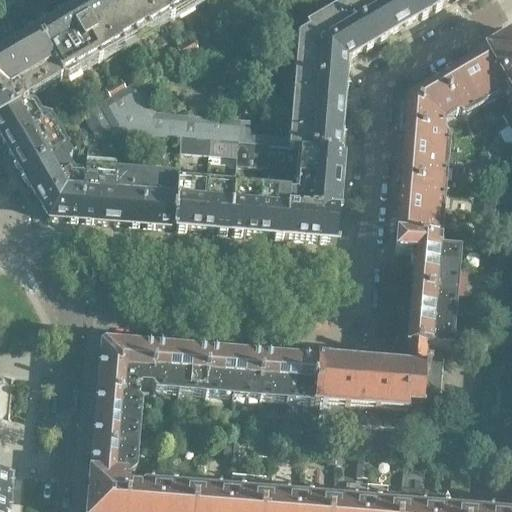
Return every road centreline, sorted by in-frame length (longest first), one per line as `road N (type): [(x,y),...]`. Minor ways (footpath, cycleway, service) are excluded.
road 1 (residential): [(511,5),(380,84),(361,278)]
road 2 (residential): [(64,315),(336,338),(356,327),(361,278)]
road 3 (residential): [(361,278),(69,254),(43,269)]
road 4 (residential): [(64,315),(69,342),(55,511)]
